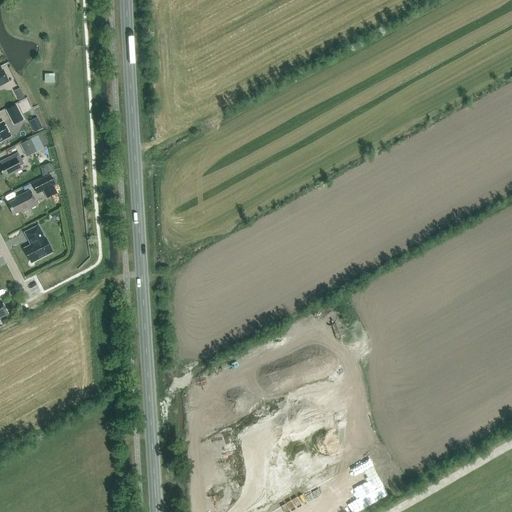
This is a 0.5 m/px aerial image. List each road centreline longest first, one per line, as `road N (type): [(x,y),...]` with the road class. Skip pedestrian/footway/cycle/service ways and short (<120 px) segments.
road 1 (unclassified): [(161,0),(180,338),(191,379),(200,511)]
road 2 (primary): [(155,511),(126,0)]
